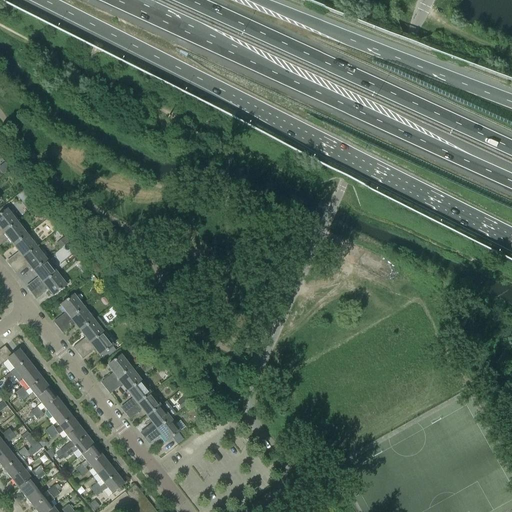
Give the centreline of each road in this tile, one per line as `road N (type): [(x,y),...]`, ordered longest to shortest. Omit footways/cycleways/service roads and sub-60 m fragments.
road 1 (motorway): [(43,0),(511,239)]
road 2 (motorway): [(118,0),(511,181)]
road 3 (motorway): [(511,148),(190,0)]
road 4 (unclassified): [(322,230),(248,395),(249,416),(298,478)]
road 5 (motorway): [(511,99),(258,0)]
road 6 (residential): [(184,511),(26,306)]
road 7 (unclassified): [(322,230),(428,0)]
